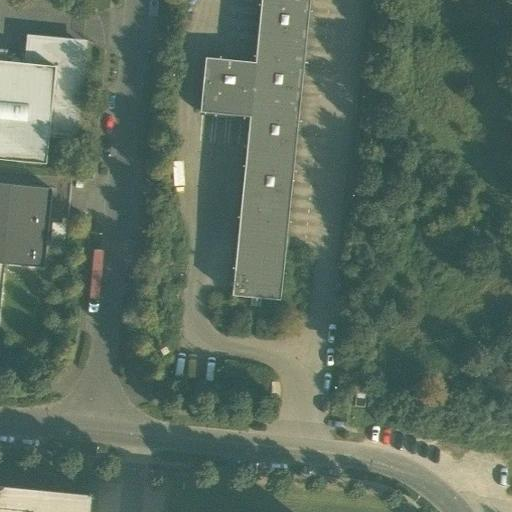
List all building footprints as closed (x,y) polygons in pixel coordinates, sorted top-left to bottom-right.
[(231,296),(279,301),(308,0),(260,0),(254,64),(205,59),(200,113),(249,118),(231,296)] [(30,40),(28,65),(54,67),(48,133),(73,135),(82,45),(30,40)] [(0,160),(45,165),(48,133),(54,67),(28,65),(5,62),(0,61),(0,160)] [(0,184),(0,264),(3,265),(43,269),(51,190),(0,184)] [(353,407),(363,408),(365,394),(355,393),(353,407)] [(0,511),(89,511),(91,496),(0,487),(0,511)]
